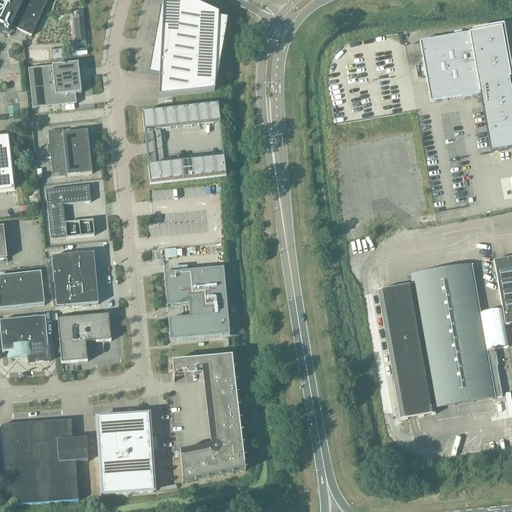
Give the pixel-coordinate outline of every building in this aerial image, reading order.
[(0,0),(0,30),(8,34),(11,28),(31,37),(48,0),(0,0)] [(185,0),(163,0),(163,9),(160,9),(148,76),(159,78),(161,78),(158,99),(173,97),(214,93),(214,87),(216,87),(228,21),(218,19),(218,15),(185,0)] [(84,20),(73,21),(76,42),(86,41),(84,20)] [(509,74),(501,29),(473,34),(469,35),(419,44),(430,104),(479,95),(490,154),(511,150),(511,90),(511,88),(510,89),(508,80),(510,79),(509,74)] [(51,61),(49,48),(25,50),(26,64),(51,61)] [(81,95),(78,65),(28,70),(32,110),(76,105),(75,95),(81,95)] [(142,114),(144,132),(146,132),(220,124),(218,106),(142,114)] [(92,175),(87,132),(48,136),(53,179),(92,175)] [(0,191),(14,190),(8,137),(0,137),(0,191)] [(353,143),(333,146),(334,152),(354,149),(353,143)] [(150,185),(226,177),(224,159),(150,167),(148,167),(150,185)] [(63,206),(91,203),(89,188),(45,192),(51,242),(94,237),(93,222),(65,225),(63,206)] [(51,258),(56,309),(98,305),(94,255),(51,258)] [(393,289),(377,292),(400,421),(416,418),(434,415),(433,411),(464,405),(496,399),(502,398),(496,362),(497,362),(495,350),(507,348),(508,348),(504,327),(505,327),(508,326),(511,325),(511,258),(497,261),(493,262),(502,311),(501,311),(499,311),(488,313),(480,315),(471,268),(473,267),(473,265),(441,271),(408,277),(408,279),(410,278),(411,286),(393,289)] [(164,275),(166,302),(170,302),(171,308),(189,306),(189,314),(188,316),(188,317),(189,318),(190,319),(168,321),(170,342),(230,337),(228,316),(226,316),(225,306),(227,306),(223,270),(164,275)] [(0,311),(44,306),(41,274),(0,278),(0,311)] [(93,349),(93,344),(111,342),(109,316),(57,321),(61,365),(87,363),(86,344),(89,344),(89,349),(93,349)] [(9,360),(13,359),(29,358),(30,365),(49,363),(45,319),(0,322),(0,330),(2,354),(7,353),(8,360),(9,360)] [(232,358),(172,364),(173,383),(174,383),(179,378),(178,373),(206,370),(207,375),(213,374),(222,449),(216,458),(192,463),(190,456),(181,457),(180,454),(180,453),(182,485),(183,485),(183,484),(244,471),(231,359),(232,359),(232,358)] [(148,417),(97,420),(102,497),(154,493),(148,417)] [(1,428),(7,507),(78,502),(76,463),(88,463),(86,440),(72,441),(71,422),(1,427),(1,428)]
